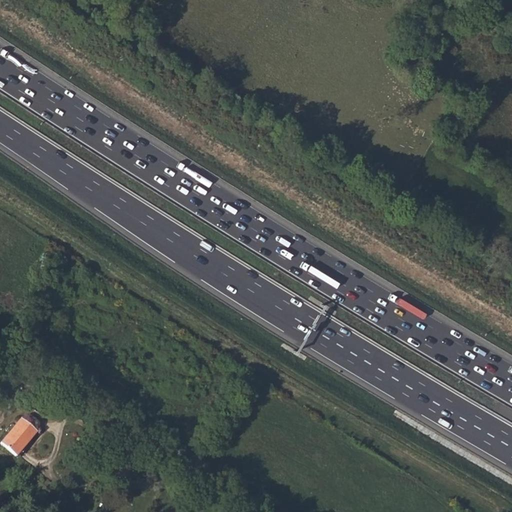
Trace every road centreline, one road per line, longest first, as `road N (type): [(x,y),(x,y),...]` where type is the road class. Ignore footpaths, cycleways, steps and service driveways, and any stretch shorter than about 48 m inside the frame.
road 1 (trunk): [(511,384),(0,66)]
road 2 (trunk): [(0,131),(511,444)]
road 3 (track): [(0,355),(35,366),(251,511)]
